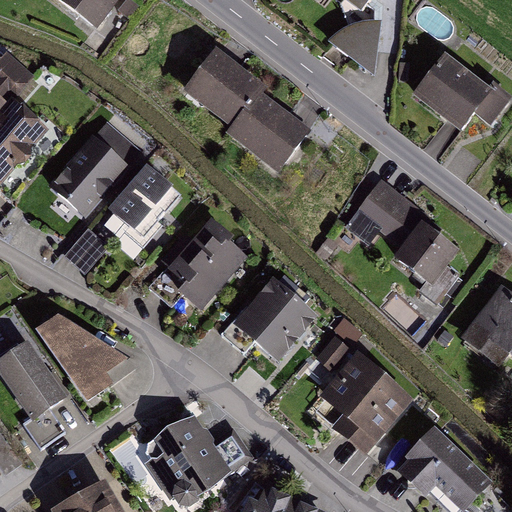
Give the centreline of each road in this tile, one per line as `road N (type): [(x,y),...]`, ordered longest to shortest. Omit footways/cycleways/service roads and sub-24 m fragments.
road 1 (tertiary): [(511,233),(217,0)]
road 2 (residential): [(199,370),(0,509)]
road 3 (residential): [(199,370),(0,248)]
road 4 (residential): [(367,511),(337,496),(199,370)]
